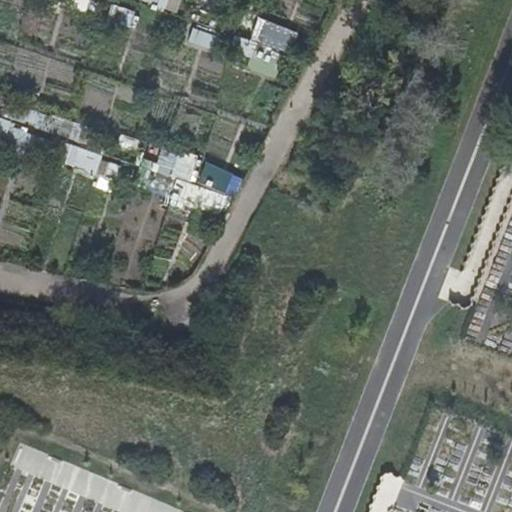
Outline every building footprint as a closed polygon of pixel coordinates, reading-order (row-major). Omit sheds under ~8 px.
[(137,0),(137,3),(178,9),(179,0),(137,0)] [(248,57),(245,68),(275,79),(293,30),(257,17),(248,40),(235,35),(229,51),(248,57)] [(210,50),(215,34),(191,27),(186,42),(210,50)] [(96,172),(99,150),(63,145),(60,167),(96,172)] [(222,214),(232,165),(160,150),(152,185),(168,189),(165,202),(222,214)]
